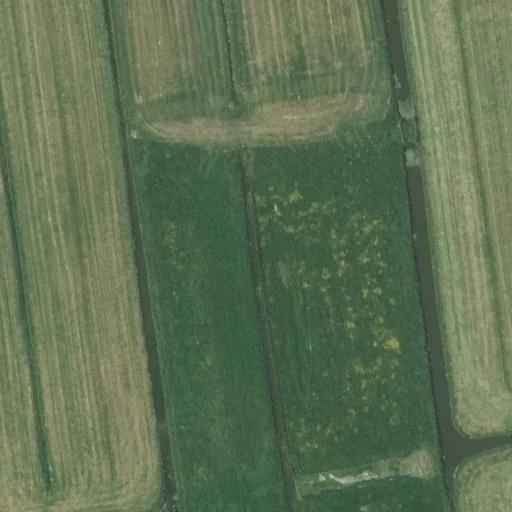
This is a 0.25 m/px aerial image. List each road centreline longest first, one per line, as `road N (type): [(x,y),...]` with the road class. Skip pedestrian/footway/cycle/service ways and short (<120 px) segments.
road 1 (track): [(437,121),(482,387),(511,407)]
road 2 (track): [(372,141),(437,121),(420,0)]
road 3 (track): [(369,41),(381,94),(372,141),(383,228)]
